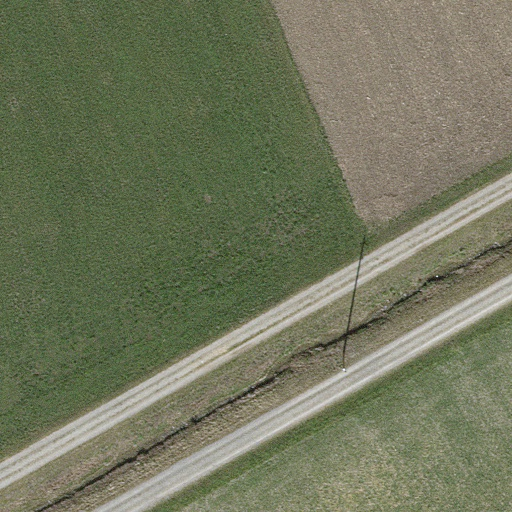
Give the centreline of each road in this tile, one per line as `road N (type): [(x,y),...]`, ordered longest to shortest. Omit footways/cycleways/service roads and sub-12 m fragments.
road 1 (track): [(511,190),(0,478)]
road 2 (track): [(511,291),(119,511)]
